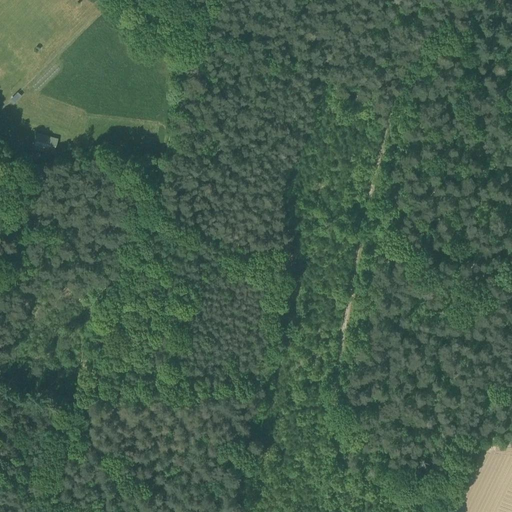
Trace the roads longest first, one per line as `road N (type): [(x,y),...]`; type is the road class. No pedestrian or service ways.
road 1 (track): [(457,0),(381,145),(331,405),(335,444),(348,466),(411,497),(419,511)]
road 2 (track): [(50,511),(87,380),(162,210)]
